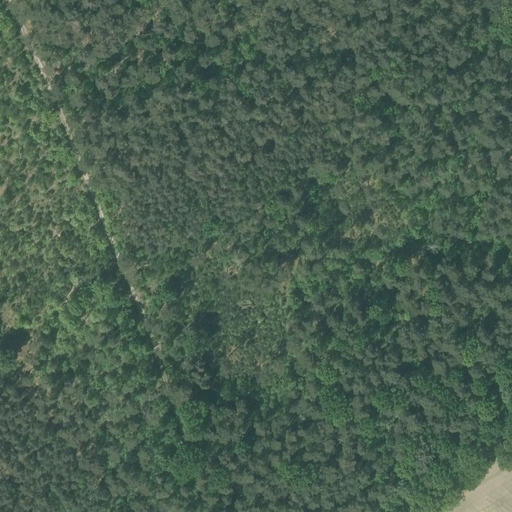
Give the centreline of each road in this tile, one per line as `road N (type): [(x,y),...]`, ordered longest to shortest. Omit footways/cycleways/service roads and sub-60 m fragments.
road 1 (track): [(206,511),(95,198),(8,0)]
road 2 (track): [(454,0),(378,44),(373,81),(331,111),(337,134),(511,344)]
road 3 (track): [(511,440),(387,511)]
